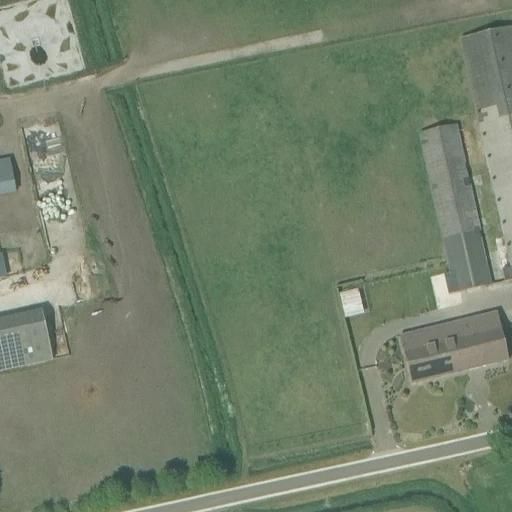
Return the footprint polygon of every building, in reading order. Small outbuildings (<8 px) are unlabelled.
[(508,269),(501,271),(504,284),(511,282),(511,28),(458,41),(508,269)] [(456,295),(491,287),(488,274),(456,127),(421,134),(456,295)] [(350,301),(343,303),(345,312),(352,311),(350,301)] [(0,321),(0,373),(52,363),(41,313),(0,321)] [(403,353),(411,386),(508,362),(497,315),(426,332),(429,346),(403,353)]
